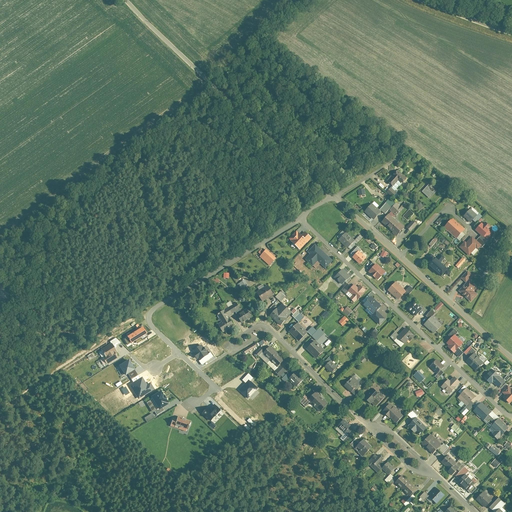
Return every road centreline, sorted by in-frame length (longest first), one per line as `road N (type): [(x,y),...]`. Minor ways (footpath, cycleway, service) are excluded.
road 1 (residential): [(473,511),(266,327),(242,340)]
road 2 (residential): [(511,413),(301,213)]
road 3 (residential): [(331,194),(122,0)]
road 4 (residential): [(143,313),(301,213)]
road 5 (track): [(0,396),(143,313)]
road 6 (residential): [(511,359),(398,254)]
